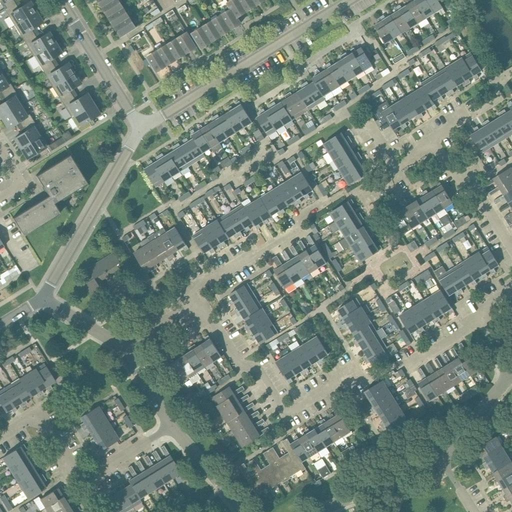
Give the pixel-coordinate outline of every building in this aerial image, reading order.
[(0,0),(0,3),(4,11),(15,4),(12,0),(0,0)] [(114,0),(103,7),(109,17),(123,8),(117,0),(114,0)] [(236,17),(237,17),(246,11),(238,0),(233,0),(227,4),(228,5),(231,10),(232,10),(236,17)] [(238,0),(246,11),(256,5),(252,0),(238,0)] [(410,0),(412,2),(407,6),(418,23),(421,28),(429,23),(426,18),(414,0),(410,0)] [(414,0),(426,18),(434,13),(425,0),(414,0)] [(425,0),(434,13),(443,8),(437,0),(425,0)] [(29,2),(18,9),(15,4),(4,11),(14,26),(35,12),(29,2)] [(177,9),(179,13),(187,9),(185,5),(177,9)] [(227,13),(222,16),(230,30),(240,23),(237,17),(236,17),(232,10),(231,10),(228,5),(224,8),(227,13)] [(410,28),(418,23),(407,6),(402,9),(400,5),(397,7),(410,28)] [(401,34),(410,28),(397,7),(394,9),(396,13),(391,16),(401,34)] [(109,17),(115,27),(129,18),(123,8),(109,17)] [(153,17),(160,12),(158,8),(150,13),(153,17)] [(172,10),(165,15),(167,18),(175,14),(172,10)] [(31,30),(42,23),(35,12),(14,26),(23,41),(34,35),(31,30)] [(393,39),(401,34),(391,16),(385,19),(383,15),(380,17),(393,39)] [(212,22),(221,36),(230,30),(222,16),(212,22)] [(160,17),(153,22),(155,26),(163,21),(160,17)] [(384,44),(393,39),(380,17),(377,19),(379,23),(374,26),(384,44)] [(129,18),(115,27),(121,37),(138,26),(135,21),(132,23),(129,18)] [(153,22),(145,27),(147,31),(155,26),(153,22)] [(202,28),(211,42),(221,36),(212,22),(202,28)] [(192,34),(201,48),(211,42),(202,28),(192,34)] [(34,35),(23,41),(33,57),(55,43),(48,33),(37,40),(34,35)] [(196,47),(187,33),(177,40),(186,53),(196,47)] [(139,34),(131,39),(133,43),(141,38),(139,34)] [(186,53),(177,40),(167,46),(176,60),(186,53)] [(55,43),(33,57),(42,72),(53,65),(50,60),(61,53),(55,43)] [(176,60),(167,46),(158,52),(166,66),(176,60)] [(350,50),(353,53),(364,71),(372,65),(361,48),(356,51),(353,48),(350,50)] [(166,66),(158,52),(148,58),(156,72),(166,66)] [(356,76),(364,71),(353,53),(348,57),(345,53),(342,55),(356,76)] [(476,74),(481,70),(470,53),(462,58),(475,79),(478,77),(476,74)] [(347,81),(356,76),(342,55),(339,57),(342,60),(337,63),(347,81)] [(475,79),(462,58),(454,63),(467,84),(470,82),(468,79),(473,76),(475,79)] [(329,63),(326,65),(339,86),(347,81),(337,63),(331,67),(329,63)] [(467,84),(454,63),(446,68),(457,86),(462,83),(464,86),(467,84)] [(53,65),(42,72),(52,87),(74,74),(67,64),(56,70),(53,65)] [(331,91),(339,86),(326,65),(323,67),(325,71),(320,74),(331,91)] [(390,72),(387,68),(375,76),(377,80),(390,72)] [(457,86),(446,68),(438,73),(451,94),(454,93),(452,89),(457,86)] [(317,76),(312,79),(314,82),(325,99),(326,101),(334,96),(331,91),(320,74),(318,70),(315,72),(317,76)] [(451,94),(438,73),(430,78),(441,96),(446,93),(448,96),(451,94)] [(0,91),(3,96),(14,90),(4,74),(0,76),(0,91)] [(74,74),(52,87),(61,102),(72,96),(69,91),(80,84),(74,74)] [(443,99),(441,96),(430,78),(421,84),(432,101),(437,98),(440,101),(443,99)] [(317,105),(325,99),(314,82),(309,86),(306,82),(303,84),(317,105)] [(308,110),(317,105),(303,84),(300,86),(303,89),(298,93),(308,110)] [(436,108),(435,106),(432,101),(421,84),(423,87),(415,92),(425,109),(431,106),(433,110),(436,108)] [(0,116),(1,118),(23,105),(14,90),(3,96),(6,101),(0,105),(0,116)] [(290,92),(287,94),(300,115),(308,110),(298,93),(292,96),(290,92)] [(415,92),(407,97),(420,118),(423,116),(420,113),(425,109),(415,92)] [(72,96),(61,102),(71,118),(93,104),(86,94),(75,101),(72,96)] [(292,120),(300,115),(287,94),(284,96),(286,99),(281,103),(292,120)] [(420,118),(407,97),(398,102),(409,119),(414,116),(417,120),(420,118)] [(238,107),(233,110),(243,127),(252,122),(241,105),(239,101),(236,103),(238,107)] [(284,125),(292,120),(281,103),(276,106),(274,102),(271,104),(284,125)] [(404,123),(409,119),(398,102),(390,107),(403,128),(406,126),(404,123)] [(93,104),(71,118),(80,133),(91,126),(88,121),(99,114),(93,104)] [(276,130),(284,125),(271,104),(268,106),(270,110),(265,113),(276,130)] [(22,127),(33,120),(23,105),(1,118),(8,129),(19,122),(22,127)] [(243,127),(233,110),(231,107),(227,109),(230,112),(224,115),(235,133),(243,127)] [(379,107),(372,111),(381,125),(385,123),(387,122),(392,130),(393,130),(395,134),(398,131),(396,128),(401,125),(403,128),(390,107),(382,112),(379,107)] [(256,118),(267,136),(276,130),(265,113),(263,109),(260,111),(262,115),(256,118)] [(501,112),(511,129),(511,111),(511,110),(506,113),(504,110),(501,112)] [(495,120),(506,138),(511,134),(511,129),(501,112),(498,114),(500,117),(495,120)] [(227,138),(235,133),(224,115),(219,119),(217,115),(214,117),(227,138)] [(219,143),(227,138),(214,117),(211,119),(213,122),(208,125),(219,143)] [(20,149),(42,135),(33,120),(22,127),(25,132),(14,139),(20,149)] [(485,122),(498,143),(506,138),(495,120),(490,124),(488,120),(485,122)] [(498,143),(485,122),(482,124),(484,127),(479,130),(477,127),(476,127),(490,148),(498,143)] [(201,125),(198,127),(211,148),(214,153),(222,148),(219,143),(208,125),(203,129),(201,125)] [(193,130),(189,132),(194,139),(203,153),(211,148),(198,127),(197,127),(200,131),(195,134),(193,130)] [(476,132),(470,136),(481,153),(490,148),(476,127),(473,129),(476,132)] [(259,130),(253,133),(256,138),(259,142),(264,139),(262,135),(259,130)] [(323,144),(328,152),(349,139),(348,136),(344,139),(341,133),(323,144)] [(42,135),(20,149),(27,159),(38,152),(41,157),(52,151),(42,135)] [(205,156),(203,153),(194,139),(188,142),(186,139),(183,141),(185,144),(196,162),(205,156)] [(328,152),(333,160),(351,149),(348,144),(351,142),(349,139),(328,152)] [(188,167),(196,162),(185,144),(180,147),(178,144),(175,146),(188,167)] [(180,172),(188,167),(175,146),(172,147),(174,151),(169,154),(180,172)] [(351,149),(333,160),(339,169),(359,155),(358,153),(354,155),(351,149)] [(172,177),(180,172),(169,154),(164,157),(162,154),(159,156),(172,177)] [(29,207),(12,218),(23,236),(34,229),(31,225),(37,222),(39,226),(56,216),(56,215),(55,215),(52,211),(56,208),(56,209),(57,209),(54,203),(60,200),(79,188),(83,186),(86,184),(87,183),(78,170),(69,155),(41,172),(35,176),(42,187),(48,196),(50,199),(31,210),(29,207)] [(339,169),(344,177),(361,166),(358,161),(361,159),(359,155),(339,169)] [(164,182),(172,177),(159,156),(156,158),(158,161),(153,164),(164,182)] [(150,166),(144,170),(155,187),(164,182),(153,164),(151,161),(148,163),(150,166)] [(288,170),(283,162),(282,161),(277,164),(279,168),(280,167),(284,173),(288,170)] [(344,177),(349,185),(366,175),(363,169),(367,167),(365,163),(361,166),(344,177)] [(494,178),(493,179),(483,185),(485,188),(495,182),(498,187),(511,178),(511,169),(511,167),(493,178),(494,178)] [(312,190),(301,172),(293,178),(304,195),(306,199),(309,197),(307,193),(312,190)] [(304,195),(293,178),(285,183),(298,204),(301,202),(299,198),(304,195)] [(511,178),(498,187),(488,193),(490,196),(500,190),(503,195),(511,189),(511,178)] [(453,203),(452,202),(439,182),(436,184),(438,187),(433,191),(444,208),(453,203)] [(285,183),(277,188),(288,205),(293,202),(295,206),(298,204),(285,183)] [(288,205),(277,188),(268,193),(282,214),(285,212),(282,209),(288,205)] [(511,189),(503,195),(493,201),(495,204),(505,198),(509,203),(511,200),(511,189)] [(436,213),(444,208),(433,191),(428,194),(426,190),(423,192),(436,213)] [(428,218),(436,213),(423,192),(420,194),(422,198),(417,201),(428,218)] [(268,193),(260,198),(271,216),(276,212),(279,216),(282,214),(268,193)] [(271,216),(260,198),(252,203),(265,224),(268,222),(266,219),(271,216)] [(330,213),(335,221),(353,210),(350,205),(353,203),(351,200),(330,213)] [(407,202),(420,223),(428,218),(417,201),(412,204),(410,200),(407,202)] [(511,200),(509,203),(499,209),(501,212),(511,206),(511,208),(511,200)] [(412,229),(420,223),(407,202),(404,204),(406,208),(401,211),(399,207),(398,207),(412,229)] [(265,224),(252,203),(244,208),(254,226),(257,229),(260,227),(258,224),(263,221),(265,224)] [(244,208),(242,205),(233,210),(244,228),(246,231),(250,229),(247,226),(252,223),(254,226),(244,208)] [(403,234),(412,229),(398,207),(395,209),(398,213),(392,216),(403,234)] [(244,228),(233,210),(225,215),(238,236),(242,234),(239,231),(244,228)] [(335,221),(340,229),(361,216),(360,213),(356,215),(353,210),(335,221)] [(238,236),(225,215),(217,220),(228,238),(233,235),(235,238),(238,236)] [(340,229),(345,237),(363,227),(360,221),(363,219),(361,216),(340,229)] [(453,223),(457,229),(467,222),(466,222),(464,218),(465,217),(464,216),(453,223)] [(228,238),(217,220),(209,225),(222,247),(225,245),(223,241),(228,238)] [(222,247),(209,225),(201,231),(214,252),(212,248),(217,245),(219,248),(222,247)] [(345,237),(339,242),(344,250),(350,246),(372,232),(370,230),(366,232),(363,227),(345,237)] [(177,251),(167,233),(163,228),(155,233),(171,259),(174,257),(172,254),(177,251)] [(167,233),(177,251),(182,247),(185,251),(188,249),(175,228),(167,233)] [(214,252),(201,231),(192,236),(203,253),(209,250),(211,254),(214,252)] [(350,246),(356,254),(373,243),(370,238),(373,236),(372,232),(350,246)] [(171,259),(155,233),(147,238),(150,243),(161,261),(166,257),(168,261),(171,259)] [(315,245),(310,237),(309,235),(306,237),(312,247),(307,250),(318,268),(326,263),(315,245)] [(304,252),(299,255),(310,273),(318,268),(307,250),(301,240),(298,242),(304,252)] [(414,240),(407,245),(411,252),(418,247),(414,240)] [(161,261),(150,243),(142,248),(155,269),(158,267),(156,264),(161,261)] [(361,262),(362,262),(378,251),(382,249),(380,246),(376,248),(373,243),(356,254),(361,262)] [(291,260),(301,278),(310,273),(299,255),(293,245),(290,247),(296,257),(291,260)] [(493,268),(498,265),(488,247),(479,253),(490,270),(492,274),(495,272),(493,268)] [(133,254),(135,255),(144,271),(150,268),(152,271),(155,269),(142,248),(133,254)] [(288,262),(283,265),(293,283),(301,278),(291,260),(285,250),(281,252),(288,262)] [(114,253),(88,269),(90,273),(88,282),(84,285),(94,300),(104,294),(102,291),(106,288),(101,280),(119,269),(117,265),(120,263),(114,253)] [(490,270),(479,253),(471,258),(484,279),(487,277),(485,273),(490,270)] [(274,271),(285,288),(285,289),(293,283),(283,265),(276,256),(273,258),(279,267),(274,271)] [(463,263),(474,280),(479,277),(481,280),(484,279),(471,258),(463,263)] [(455,268),(465,285),(471,282),(473,285),(476,283),(474,280),(463,263),(455,268)] [(455,268),(446,273),(459,294),(462,292),(460,288),(465,285),(455,268)] [(425,272),(420,275),(422,279),(425,277),(427,275),(430,274),(428,270),(425,272)] [(7,271),(0,275),(0,278),(1,280),(3,283),(5,282),(11,278),(9,275),(7,271)] [(459,294),(446,273),(438,278),(449,295),(454,292),(456,296),(459,294)] [(231,305),(252,292),(247,284),(229,294),(233,300),(229,302),(231,305)] [(450,314),(454,311),(451,308),(441,290),(432,296),(443,313),(448,310),(450,314)] [(257,300),(252,292),(231,305),(231,306),(235,303),(238,308),(234,310),(236,313),(257,300)] [(432,296),(424,301),(437,322),(440,320),(438,316),(443,313),(432,296)] [(338,317),(339,320),(361,307),(355,298),(338,309),(341,315),(338,317)] [(244,319),(262,309),(257,300),(236,313),(238,316),(241,314),(244,319)] [(437,322),(424,301),(416,306),(427,323),(432,320),(434,324),(437,322)] [(427,323),(416,306),(408,311),(421,332),(424,330),(421,327),(427,323)] [(345,328),(366,315),(361,307),(339,320),(340,320),(343,318),(346,323),(343,325),(345,328)] [(267,317),(262,309),(244,319),(248,325),(244,327),(246,330),(267,317)] [(421,332),(408,311),(399,316),(410,334),(415,330),(418,334),(421,332)] [(350,329),(353,334),(371,323),(366,315),(345,328),(346,331),(350,329)] [(255,335),(272,325),(267,317),(246,330),(248,333),(252,330),(255,335)] [(355,344),(376,331),(371,323),(353,334),(356,339),(353,341),(355,344)] [(277,334),(272,325),(255,335),(251,338),(253,341),(257,339),(260,344),(277,334)] [(400,334),(396,337),(398,340),(402,338),(406,335),(402,330),(398,332),(400,334)] [(360,345),(363,350),(381,339),(376,331),(355,344),(357,347),(360,345)] [(221,356),(220,355),(210,340),(207,336),(204,338),(207,342),(201,345),(213,362),(221,356)] [(328,354),(317,337),(308,342),(322,363),(325,361),(322,358),(328,354)] [(365,361),(386,347),(381,339),(363,350),(367,355),(363,358),(365,361)] [(322,363),(308,342),(300,347),(311,365),(316,361),(319,365),(322,363)] [(386,347),(365,361),(367,364),(370,361),(374,367),(398,352),(393,343),(386,347)] [(464,355),(459,358),(470,376),(478,370),(468,353),(467,352),(461,343),(458,345),(464,355)] [(205,367),(213,362),(201,345),(196,348),(194,345),(191,347),(205,367)] [(197,372),(205,367),(191,347),(188,348),(191,352),(186,355),(197,372)] [(311,365),(300,347),(292,352),(305,373),(308,371),(306,368),(311,365)] [(456,360),(451,363),(462,381),(470,376),(459,358),(453,348),(450,350),(456,360)] [(305,373),(292,352),(284,357),(295,375),(300,372),(302,375),(305,373)] [(462,381),(451,363),(445,353),(442,355),(448,365),(443,368),(454,386),(462,381)] [(189,378),(192,383),(200,378),(197,372),(186,355),(180,359),(178,355),(175,357),(189,378)] [(181,383),(189,378),(175,357),(172,359),(175,362),(169,366),(181,383)] [(284,357),(275,363),(286,380),(289,384),(292,381),(290,378),(295,375),(284,357)] [(445,391),(454,386),(443,368),(437,358),(434,360),(440,370),(435,373),(445,391)] [(432,375),(427,378),(437,396),(445,391),(435,373),(429,363),(425,365),(432,375)] [(44,364),(35,369),(46,387),(48,391),(51,389),(49,385),(55,382),(44,364)] [(437,396),(427,378),(420,368),(417,370),(423,380),(418,384),(429,401),(437,396)] [(27,374),(40,395),(43,394),(41,390),(46,387),(35,369),(27,374)] [(27,374),(19,379),(30,397),(35,394),(37,397),(40,395),(27,374)] [(11,385),(24,406),(27,404),(24,400),(30,397),(19,379),(11,385)] [(365,391),(361,394),(363,397),(367,395),(370,400),(388,389),(382,380),(365,391)] [(11,385),(2,390),(14,407),(18,404),(21,408),(24,406),(11,385)] [(217,406),(234,396),(244,389),(242,386),(232,392),(229,387),(211,398),(217,406)] [(372,410),(393,397),(388,389),(370,400),(373,405),(370,407),(372,410)] [(13,413),(16,411),(14,407),(2,390),(0,391),(0,404),(5,413),(10,409),(13,413)] [(468,391),(460,395),(464,401),(472,397),(468,391)] [(217,406),(222,414),(239,404),(249,398),(247,394),(237,401),(234,396),(217,406)] [(380,416),(398,405),(393,397),(372,410),(373,413),(377,411),(380,416)] [(222,414),(227,423),(245,412),(254,406),(252,403),(243,409),(239,404),(222,414)] [(382,427),(403,414),(398,405),(380,416),(383,422),(380,424),(382,427)] [(103,415),(97,406),(80,417),(83,423),(80,425),(82,428),(103,415)] [(250,420),(260,414),(258,411),(248,417),(245,412),(227,423),(232,431),(250,420)] [(331,420),(342,437),(351,432),(340,414),(334,418),(332,414),(329,416),(331,420)] [(387,427),(391,433),(408,422),(403,414),(382,427),(384,430),(387,427)] [(87,429),(90,434),(108,423),(103,415),(82,428),(83,431),(87,429)] [(232,431),(237,439),(255,428),(265,422),(263,419),(253,425),(250,420),(232,431)] [(334,442),(342,437),(331,420),(326,423),(324,419),(321,421),(334,442)] [(315,430),(326,447),(334,442),(321,421),(319,422),(321,426),(315,430)] [(113,431),(108,423),(90,434),(93,439),(90,441),(92,444),(113,431)] [(259,437),(270,430),(268,427),(258,433),(255,428),(237,439),(242,447),(259,437)] [(308,429),(305,431),(318,452),(322,459),(330,454),(326,447),(315,430),(310,433),(308,429)] [(97,445),(101,451),(118,440),(113,431),(92,444),(94,447),(97,445)] [(309,457),(318,452),(305,431),(302,433),(304,436),(299,439),(309,457)] [(301,462),(309,457),(299,439),(297,436),(293,438),(296,441),(291,445),(301,462)] [(483,456),(501,446),(495,437),(478,447),(478,448),(474,450),(476,453),(480,451),(483,456)] [(301,462),(291,445),(287,439),(282,442),(288,453),(284,456),(296,473),(301,470),(302,471),(306,469),(301,462)] [(2,458),(7,466),(25,455),(21,450),(25,448),(23,445),(19,447),(2,458)] [(169,456),(163,446),(160,448),(166,458),(161,461),(172,479),(180,474),(170,456),(169,456)] [(485,467),(506,454),(501,446),(483,456),(486,461),(483,464),(485,467)] [(290,477),(296,473),(284,456),(279,458),(273,447),(268,450),(287,481),(291,478),(290,477)] [(270,464),(265,467),(277,485),(283,482),(283,483),(287,481),(268,450),(263,453),(270,464)] [(164,484),(172,479),(161,461),(155,451),(152,453),(158,463),(153,466),(164,484)] [(493,473),(511,462),(506,454),(485,467),(486,470),(490,468),(493,473)] [(7,466),(12,475),(33,461),(31,458),(28,461),(25,455),(7,466)] [(164,484),(153,466),(147,456),(144,458),(150,468),(145,471),(156,489),(164,484)] [(271,488),(277,485),(265,467),(261,470),(254,459),(249,462),(256,473),(266,489),(268,492),(272,490),(271,488)] [(33,461),(12,475),(17,483),(35,472),(32,467),(35,464),(33,461)] [(156,489),(145,471),(139,461),(135,463),(142,473),(137,476),(147,494),(156,489)] [(495,483),(511,472),(511,463),(511,462),(493,473),(496,478),(493,480),(495,483)] [(266,489),(256,473),(251,476),(244,463),(238,466),(258,497),(262,494),(261,493),(266,489)] [(326,465),(318,470),(323,479),(331,474),(331,473),(326,465)] [(147,494),(137,476),(130,466),(127,468),(133,478),(128,482),(130,485),(139,499),(147,494)] [(35,472),(17,483),(22,491),(43,478),(42,475),(38,477),(35,472)] [(503,489),(511,483),(511,472),(495,483),(496,486),(500,484),(503,489)] [(43,478),(22,491),(28,499),(45,488),(42,483),(45,481),(43,478)] [(503,496),(505,499),(511,494),(511,483),(503,489),(507,494),(503,496)] [(122,484),(119,486),(121,490),(133,507),(141,502),(139,499),(130,485),(125,488),(122,484)] [(39,499),(45,508),(62,497),(59,492),(62,490),(60,486),(57,489),(39,499)] [(111,491),(124,511),(125,511),(133,507),(121,490),(117,493),(114,489),(111,491)] [(124,511),(111,491),(108,493),(111,497),(105,500),(112,511),(124,511)] [(45,508),(47,511),(56,511),(71,503),(69,500),(65,502),(62,497),(45,508)] [(56,511),(71,511),(69,508),(73,506),(71,503),(56,511)]
